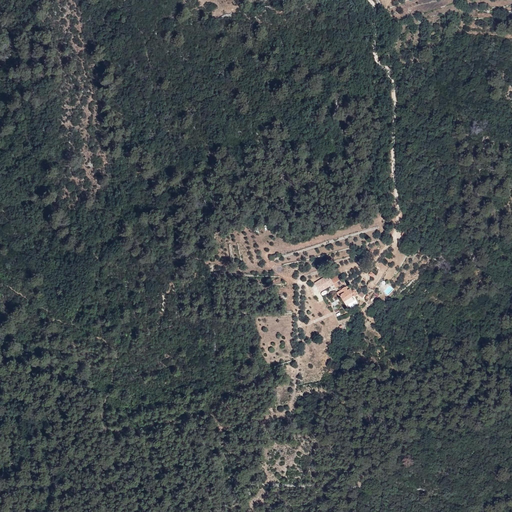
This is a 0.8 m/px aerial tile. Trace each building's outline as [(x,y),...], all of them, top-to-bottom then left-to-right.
[(328,274),(314,282),(320,292),(334,284),(328,274)] [(336,287),(344,282),(339,274),(331,278),(334,284),(336,287)] [(340,294),(339,293),(349,287),(348,284),(336,291),(339,294),(340,294)] [(352,292),(351,290),(349,287),(339,293),(340,294),(345,302),(346,304),(356,298),(352,292)] [(355,304),(356,303),(357,301),(358,301),(356,298),(346,304),(348,308),(350,306),(352,306),(353,305),(355,304)]
